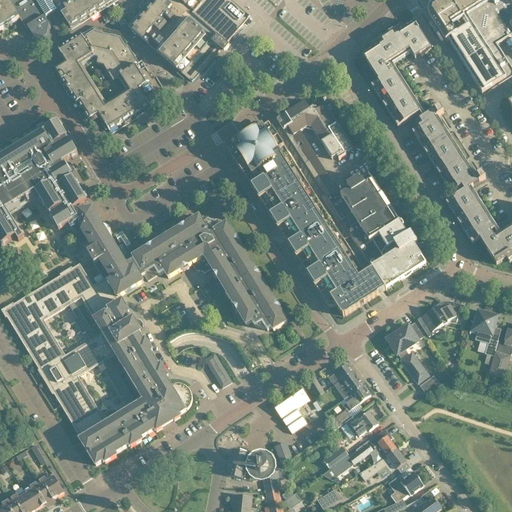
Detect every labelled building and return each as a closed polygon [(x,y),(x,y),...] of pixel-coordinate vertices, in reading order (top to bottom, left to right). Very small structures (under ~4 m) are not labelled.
[(0,31),(20,19),(7,0),(5,0),(0,3),(0,31)] [(7,0),(20,19),(24,25),(27,30),(28,29),(35,40),(46,42),(49,41),(52,29),(45,18),(47,17),(45,14),(36,0),(49,0),(54,7),(54,8),(56,12),(59,10),(59,11),(59,10),(53,1),(53,0),(7,0)] [(53,0),(53,1),(59,10),(59,11),(65,20),(65,19),(71,28),(80,23),(81,23),(80,21),(88,16),(89,17),(115,0),(53,0)] [(146,0),(137,11),(136,19),(136,20),(135,28),(131,29),(130,33),(133,36),(138,35),(142,38),(142,39),(150,46),(150,47),(170,64),(174,60),(179,64),(175,69),(193,84),(222,50),(224,53),(229,47),(230,47),(227,44),(250,18),(245,13),(241,17),(236,13),(240,9),(230,0),(146,0)] [(433,0),(436,3),(430,8),(428,14),(432,20),(429,23),(436,34),(437,34),(442,42),(445,40),(446,43),(449,41),(482,94),(486,92),(487,94),(511,78),(511,68),(497,45),(511,36),(511,35),(511,27),(510,25),(511,23),(511,4),(509,0),(433,0)] [(240,9),(236,13),(241,17),(245,13),(240,9)] [(379,82),(372,86),(398,128),(421,114),(394,72),(390,75),(386,67),(415,48),(420,57),(431,50),(415,23),(404,30),(401,25),(370,45),(373,50),(363,56),(379,82)] [(64,63),(63,61),(56,66),(55,70),(62,81),(59,82),(86,124),(99,115),(111,135),(166,101),(167,96),(158,81),(155,83),(142,63),(139,65),(128,48),(126,49),(120,38),(97,33),(95,31),(76,43),(73,43),(59,51),(63,57),(63,58),(66,62),(64,63)] [(170,64),(175,69),(179,64),(174,60),(170,64)] [(277,120),(327,199),(338,192),(316,158),(300,132),(310,126),(322,144),(332,160),(337,157),(339,161),(346,157),(345,155),(352,150),(337,126),(329,113),(325,106),(318,111),(316,107),(313,106),(309,109),(305,102),(286,114),(277,120)] [(417,130),(413,133),(452,194),(459,190),(461,194),(446,203),(473,245),(480,240),(497,266),(507,259),(510,264),(511,262),(511,230),(496,241),(491,233),(495,230),(469,190),(486,179),(482,174),(474,179),(435,119),(444,114),(440,108),(414,125),(417,130)] [(146,250),(133,258),(135,262),(132,264),(127,267),(124,261),(111,241),(111,240),(112,239),(111,238),(110,238),(106,232),(102,226),(103,226),(102,224),(101,225),(92,209),(87,210),(84,205),(84,204),(88,202),(71,175),(66,168),(64,164),(72,159),(78,155),(76,152),(70,141),(69,142),(67,139),(68,138),(59,123),(44,132),(45,132),(43,133),(0,158),(0,242),(2,247),(16,238),(19,242),(24,239),(10,217),(7,211),(36,193),(39,198),(39,199),(49,216),(50,215),(51,217),(51,218),(59,232),(71,224),(77,235),(83,232),(87,240),(82,244),(87,252),(88,253),(91,259),(104,280),(118,299),(127,293),(144,283),(141,278),(144,276),(148,283),(159,276),(160,277),(165,273),(169,279),(180,272),(182,271),(183,270),(182,269),(186,266),(188,268),(192,265),(197,273),(198,272),(203,273),(204,274),(212,270),(215,274),(217,273),(219,278),(218,279),(218,280),(219,280),(234,306),(235,307),(237,306),(240,311),(238,312),(238,313),(239,313),(247,326),(252,323),(256,328),(263,324),(268,332),(272,329),(274,332),(275,332),(275,331),(284,326),(285,325),(288,324),(280,311),(280,310),(279,309),(277,310),(274,306),(276,305),(275,304),(275,303),(260,278),(259,277),(259,276),(257,277),(254,273),(256,272),(255,271),(240,245),(239,245),(239,243),(237,245),(234,240),(236,239),(235,238),(227,224),(220,229),(217,223),(214,225),(211,224),(209,221),(204,225),(200,218),(186,226),(185,227),(186,228),(182,231),(181,229),(179,230),(154,246),(153,246),(152,247),(153,248),(149,251),(148,249),(147,250),(146,250)] [(251,187),(252,189),(260,201),(260,200),(270,216),(278,230),(279,230),(289,245),(288,245),(297,259),(298,259),(308,274),(307,275),(316,288),(328,307),(329,308),(330,308),(331,309),(332,309),(333,309),(334,308),(336,307),(342,316),(342,315),(344,317),(345,316),(346,317),(379,295),(382,294),(385,292),(386,291),(373,270),(366,275),(273,129),(269,124),(263,128),(263,127),(257,131),(239,142),(234,146),(228,150),(232,155),(231,156),(243,174),(243,173),(252,187),(251,187)] [(366,175),(338,192),(327,199),(342,221),(342,220),(346,217),(351,226),(357,223),(361,229),(351,235),(351,234),(350,235),(360,249),(400,223),(399,223),(377,187),(376,187),(372,182),(373,182),(372,181),(370,183),(368,179),(368,178),(367,179),(365,176),(366,175)] [(371,268),(373,270),(386,291),(387,291),(427,265),(414,246),(417,244),(418,245),(423,243),(414,229),(410,233),(411,234),(408,236),(400,224),(401,224),(400,223),(360,249),(360,250),(373,241),(385,261),(373,269),(372,267),(371,268)] [(122,231),(115,236),(116,237),(120,243),(123,241),(127,249),(131,246),(129,242),(127,239),(122,231)] [(72,269),(60,276),(61,277),(60,277),(33,294),(32,294),(28,297),(21,301),(20,302),(14,306),(13,304),(2,312),(6,319),(7,318),(34,362),(35,363),(39,371),(38,371),(45,383),(46,384),(53,396),(54,395),(59,403),(59,404),(82,441),(81,441),(81,442),(82,444),(86,449),(87,451),(96,467),(104,462),(115,455),(130,446),(132,445),(133,444),(141,440),(154,432),(155,431),(160,428),(161,427),(169,423),(173,420),(179,416),(186,412),(187,411),(188,410),(189,409),(190,408),(191,406),(192,405),(192,404),(192,402),(193,401),(193,399),(193,398),(192,396),(192,395),(191,394),(191,392),(190,391),(189,390),(188,389),(187,388),(186,387),(185,386),(183,386),(182,385),(181,385),(179,384),(178,384),(176,384),(175,385),(173,385),(172,386),(169,387),(167,384),(165,380),(158,369),(149,355),(142,343),(138,336),(141,334),(134,321),(130,323),(126,316),(122,311),(125,309),(126,309),(122,303),(121,304),(118,299),(104,280),(94,287),(80,266),(80,265),(73,270),(72,269)] [(209,300),(199,300),(199,317),(209,317),(209,300)] [(461,308),(445,303),(418,321),(429,338),(439,332),(438,330),(451,322),(457,323),(461,308)] [(488,356),(494,358),(502,330),(495,328),(497,318),(479,313),(476,323),(473,322),(470,335),(471,333),(477,335),(476,342),(488,345),(485,355),(488,356)] [(399,356),(404,352),(419,343),(419,342),(424,338),(415,324),(410,328),(409,327),(401,332),(395,335),(387,341),(398,357),(399,356)] [(511,355),(511,331),(509,330),(508,334),(502,332),(503,329),(502,329),(502,330),(494,358),(491,367),(489,374),(489,375),(505,379),(511,357),(511,355)] [(408,358),(404,352),(399,356),(403,362),(402,363),(418,385),(429,377),(412,355),(408,358)] [(205,361),(212,372),(223,390),(232,384),(215,355),(205,361)] [(488,356),(486,365),(491,367),(494,358),(488,356)] [(354,373),(348,365),(336,374),(329,379),(334,387),(354,373)] [(354,373),(334,387),(345,401),(364,387),(354,373)] [(435,377),(430,380),(437,389),(442,386),(435,377)] [(308,384),(314,393),(317,398),(324,394),(315,380),(308,384)] [(345,401),(341,404),(343,408),(348,405),(352,411),(359,406),(363,403),(372,397),(364,387),(352,396),(345,401)] [(305,394),(301,388),(273,407),(274,408),(275,407),(279,412),(278,413),(292,434),(293,435),(307,425),(297,411),(310,402),(305,394)] [(346,412),(337,418),(338,418),(341,423),(348,419),(351,416),(349,413),(347,411),(346,412)] [(379,426),(369,413),(364,417),(361,413),(361,412),(346,424),(356,438),(357,438),(358,436),(360,438),(367,433),(366,432),(368,431),(370,433),(379,426)] [(0,435),(6,445),(16,439),(10,428),(0,434),(0,435)] [(397,450),(390,442),(387,438),(380,443),(378,441),(372,446),(376,451),(375,451),(382,461),(384,460),(387,457),(387,458),(388,457),(397,450)] [(356,452),(357,452),(357,453),(350,459),(348,457),(331,470),(336,476),(341,473),(342,475),(354,466),(355,467),(374,452),(367,443),(356,452)] [(292,459),(287,444),(275,448),(281,463),(292,459)] [(42,466),(46,464),(35,447),(31,449),(42,466)] [(245,472),(246,466),(248,454),(233,450),(231,460),(230,463),(227,475),(227,477),(238,479),(242,480),(243,479),(252,482),(253,476),(252,474),(245,472)] [(331,457),(324,462),(325,464),(329,470),(348,456),(343,450),(332,459),(331,457)] [(377,464),(360,475),(365,483),(377,474),(386,468),(391,475),(397,470),(397,471),(398,470),(406,464),(407,463),(401,456),(402,456),(398,451),(397,450),(388,457),(387,458),(387,457),(384,460),(382,461),(377,464)] [(253,476),(252,482),(253,482),(263,479),(273,477),(272,474),(277,473),(279,472),(274,456),(264,459),(259,459),(254,462),(248,460),(249,454),(248,454),(246,466),(245,472),(252,474),(253,476)] [(6,466),(0,470),(3,475),(9,472),(9,471),(6,466)] [(273,477),(263,479),(267,494),(279,491),(283,490),(281,480),(279,472),(277,473),(272,474),(273,477)] [(409,496),(411,497),(424,487),(414,474),(404,481),(401,477),(389,485),(395,494),(391,497),(397,505),(409,496)] [(45,478),(38,483),(47,498),(51,496),(52,500),(54,500),(65,494),(55,478),(48,482),(45,478)] [(44,500),(47,498),(38,483),(30,487),(33,491),(26,495),(36,511),(46,505),(46,503),(44,500)] [(283,511),(279,491),(276,492),(267,494),(270,511),(283,511)] [(335,491),(318,502),(324,511),(341,501),(335,491)] [(301,503),(295,494),(285,502),(290,510),(301,503)] [(34,511),(36,511),(26,495),(20,499),(17,495),(9,500),(16,511),(34,511)] [(249,511),(251,499),(244,498),(234,497),(233,505),(235,505),(234,511),(249,511)] [(0,511),(16,511),(9,500),(2,505),(5,508),(0,511)] [(420,500),(419,500),(407,507),(404,508),(397,511),(439,511),(441,510),(437,505),(438,504),(437,502),(436,502),(434,500),(427,505),(426,503),(421,507),(417,502),(420,500)]
